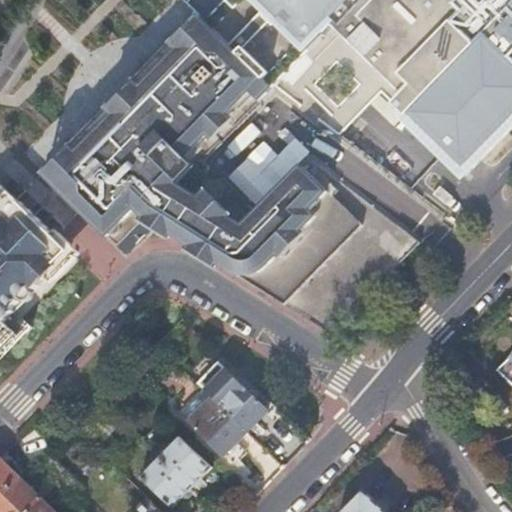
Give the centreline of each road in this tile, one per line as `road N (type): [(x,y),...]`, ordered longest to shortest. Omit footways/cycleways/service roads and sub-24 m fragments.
road 1 (residential): [(0,414),(151,267),(177,273),(346,373),(397,375)]
road 2 (residential): [(268,511),(397,375)]
road 3 (residential): [(397,375),(511,245)]
road 4 (residential): [(397,375),(486,511)]
